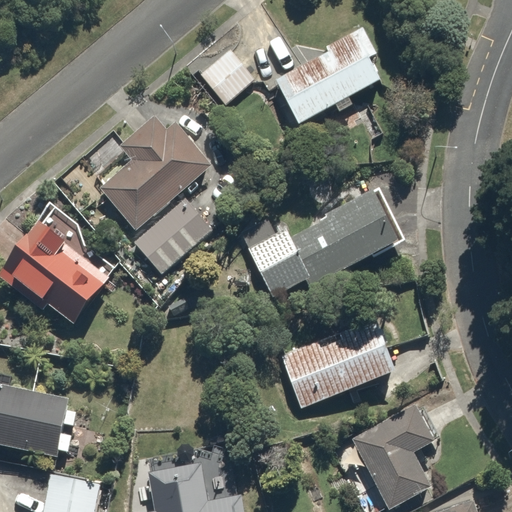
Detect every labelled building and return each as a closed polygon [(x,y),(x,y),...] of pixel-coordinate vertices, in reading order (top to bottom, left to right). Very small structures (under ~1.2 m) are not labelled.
[(329,52),(276,80),(299,123),(382,80),(370,57),(377,53),(363,27),(326,46),(329,52)] [(231,49),(201,73),(225,103),(255,79),(231,49)] [(155,115),(119,145),(132,160),(99,188),(135,230),(212,164),(176,122),(167,129),(155,115)] [(380,191),(245,253),(268,305),(404,243),(380,191)] [(160,276),(216,224),(188,194),(132,245),(160,276)] [(0,273),(0,282),(41,313),(44,309),(71,330),(109,279),(37,225),(0,273)] [(375,321),(275,353),(294,411),(394,379),(375,321)] [(69,399),(0,384),(0,445),(57,457),(69,399)] [(410,451),(436,436),(418,404),(349,443),(387,511),(393,511),(432,491),(410,451)] [(153,511),(151,511),(242,511),(240,496),(209,502),(202,461),(145,471),(153,511)] [(96,511),(101,485),(51,475),(44,511),(96,511)] [(441,511),(475,511),(472,502),(441,511)]
